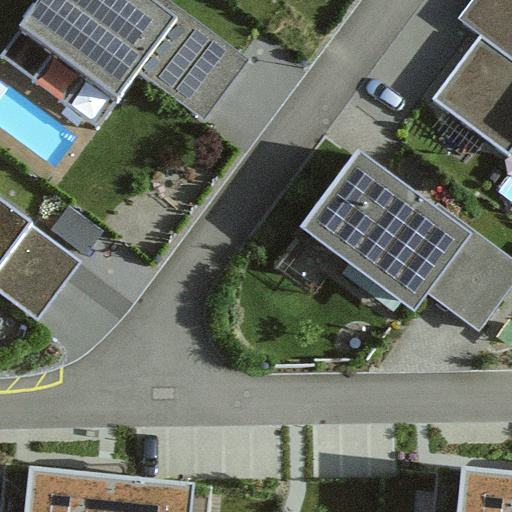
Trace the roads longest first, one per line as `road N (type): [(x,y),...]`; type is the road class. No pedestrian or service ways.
road 1 (residential): [(146,406),(160,322),(400,0)]
road 2 (residential): [(146,406),(511,401)]
road 3 (residential): [(0,410),(146,406)]
